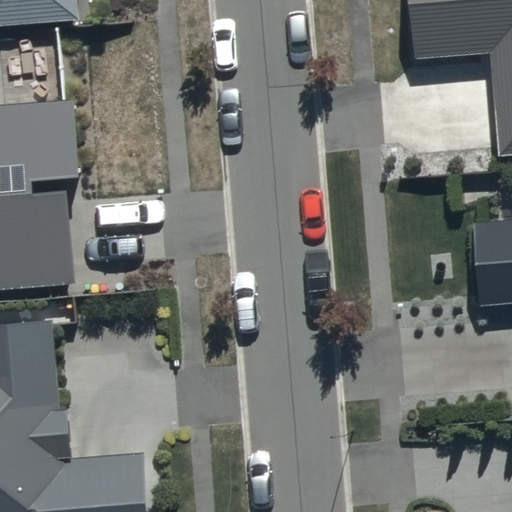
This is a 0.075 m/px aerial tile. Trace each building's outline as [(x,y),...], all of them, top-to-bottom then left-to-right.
[(0,0),(0,25),(78,21),(77,0),(0,0)] [(511,153),(511,0),(415,0),(419,58),(494,54),(500,154),(511,153)] [(0,290),(77,285),(71,194),(35,197),(34,185),(84,181),(79,104),(0,110),(0,290)] [(511,224),(478,227),(483,303),(511,301),(511,224)] [(59,412),(53,323),(0,326),(0,511),(149,511),(145,456),(74,461),(71,412),(59,412)]
